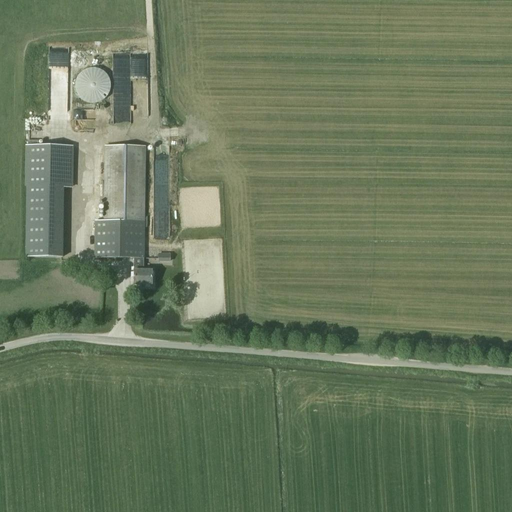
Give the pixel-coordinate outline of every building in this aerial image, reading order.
[(113,61),(130,61),(130,86),(144,86),(144,88),(147,88),(148,59),(131,59),(131,58),(113,58),(113,61)] [(75,82),(75,87),(76,92),(79,97),(82,101),(87,103),(93,104),(98,103),(103,101),(107,97),(109,93),(111,87),(110,82),(108,77),(105,73),(100,70),(95,69),(90,69),(85,70),(81,73),(77,77),(75,82)] [(74,120),(94,120),(94,110),(74,111),(74,120)] [(63,188),(70,188),(71,147),(27,146),(26,187),(25,257),(62,258),(63,188)] [(94,259),(133,259),(143,259),(144,259),(146,147),(104,148),(103,221),(94,222),(94,259)] [(143,259),(133,259),(133,270),(133,285),(151,285),(151,271),(143,271),(143,259)]
